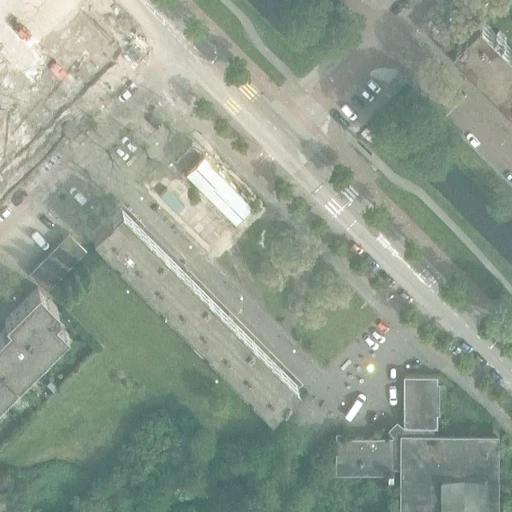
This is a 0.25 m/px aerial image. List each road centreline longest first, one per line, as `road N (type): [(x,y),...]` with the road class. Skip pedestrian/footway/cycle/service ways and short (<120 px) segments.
road 1 (residential): [(0,231),(186,45)]
road 2 (residential): [(432,291),(396,240),(290,134)]
road 3 (residential): [(275,150),(387,262),(432,291)]
road 4 (residential): [(511,164),(388,38)]
road 5 (residential): [(186,45),(275,150)]
road 6 (residential): [(290,134),(234,78),(186,45)]
road 7 (residential): [(290,134),(388,38)]
